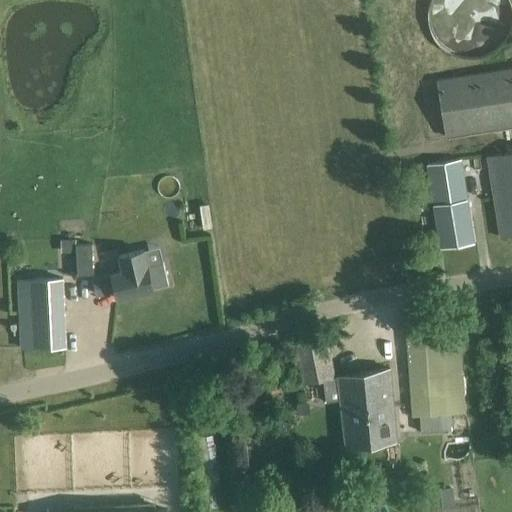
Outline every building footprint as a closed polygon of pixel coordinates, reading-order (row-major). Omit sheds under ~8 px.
[(431,0),(435,43),(499,38),(495,0),(431,0)] [(511,126),(511,67),(436,79),(445,137),(511,126)] [(511,154),(488,158),(500,237),(511,235),(511,154)] [(473,242),(460,159),(428,164),(441,247),(473,242)] [(92,244),(76,245),(77,275),(93,274),(92,244)] [(153,288),(168,285),(163,262),(147,265),(144,250),(119,256),(122,271),(112,274),(112,275),(94,279),(97,295),(116,290),(117,299),(153,290),(153,288)] [(66,346),(63,278),(19,280),(22,348),(66,346)] [(457,314),(406,317),(413,416),(419,416),(421,432),(448,430),(447,414),(464,412),(457,314)] [(376,391),(392,388),(390,368),(333,377),(325,335),(295,340),(303,383),(322,379),(326,402),(340,399),(341,411),(375,405),(374,400),(377,400),(376,391)] [(254,394),(250,377),(234,382),(238,398),(254,394)] [(375,405),(341,411),(346,448),(396,440),(392,388),(376,391),(377,400),(374,400),(375,405)] [(452,498),(450,485),(430,488),(432,501),(452,498)]
